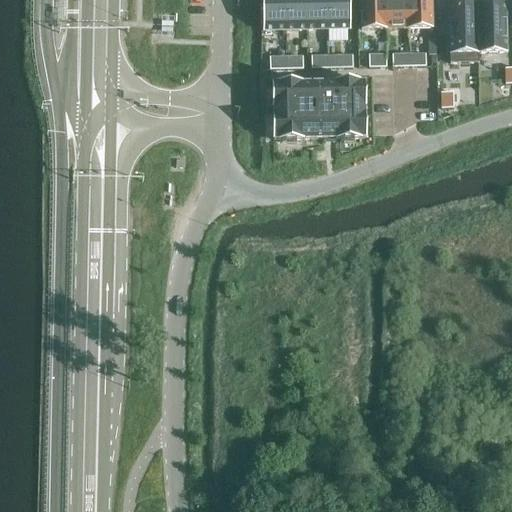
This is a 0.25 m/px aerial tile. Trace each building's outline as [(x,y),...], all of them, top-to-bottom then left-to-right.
[(285,33),(284,0),(263,0),(264,34),(285,33)] [(305,0),(284,0),(285,33),(306,33),(305,0)] [(327,32),(326,0),(305,0),(306,33),(327,32)] [(349,32),(348,0),(326,0),(327,32),(349,32)] [(385,32),(384,0),(360,0),(361,32),(385,32)] [(407,0),(384,0),(385,32),(408,31),(407,0)] [(432,31),(431,0),(407,0),(408,31),(432,31)] [(506,1),(477,2),(478,56),(507,55),(506,1)] [(477,2),(449,3),(450,66),(478,65),(478,56),(477,2)] [(417,70),(417,57),(409,58),(409,70),(417,70)] [(417,57),(417,70),(425,70),(425,57),(417,57)] [(377,58),(369,58),(369,71),(378,71),(377,58)] [(386,71),(385,58),(377,58),(378,71),(386,71)] [(392,58),(393,71),(401,71),(401,58),(392,58)] [(409,70),(409,58),(401,58),(401,71),(409,70)] [(320,59),(311,59),(312,72),(320,72),(320,59)] [(336,59),(328,59),(328,72),(336,72),(336,59)] [(344,59),(336,59),(336,72),(344,72),(344,59)] [(352,59),(344,59),(344,72),(353,72),(352,59)] [(278,60),(269,60),(270,73),(278,73),(278,60)] [(286,60),(278,60),(278,73),(286,73),(286,60)] [(294,60),(286,60),(286,73),(294,73),(294,60)] [(302,60),(294,60),(294,73),(303,72),(302,60)] [(364,141),(363,85),(272,87),(273,143),(364,141)] [(453,95),(441,96),(441,112),(453,112),(453,95)]
